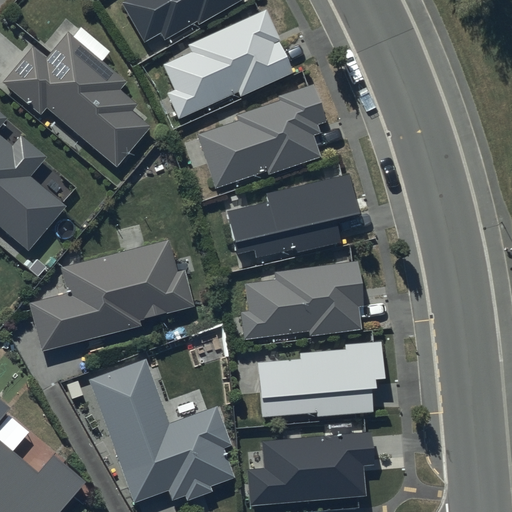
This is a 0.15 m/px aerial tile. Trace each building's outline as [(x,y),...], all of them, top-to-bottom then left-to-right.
[(121,0),(143,37),(159,28),(163,34),(195,15),(197,18),(228,0),(121,0)] [(292,66),(264,3),(172,44),(176,52),(163,58),(174,82),(166,85),(178,110),(236,84),(239,90),(292,66)] [(32,44),(1,80),(38,112),(44,105),(114,165),(149,125),(130,109),(135,103),(117,87),(124,79),(67,30),(45,56),(32,44)] [(237,114),(197,128),(215,181),(267,163),(268,167),(320,149),(313,129),(320,127),(316,117),(323,114),(311,79),(278,90),(279,95),(236,109),(237,114)] [(0,222),(26,244),(62,200),(28,172),(45,151),(21,132),(12,142),(0,132),(0,119),(5,113),(0,109),(0,222)] [(356,206),(346,167),(264,188),(266,196),(226,206),(237,247),(252,243),(254,251),(292,242),(294,247),(339,236),(333,212),(356,206)] [(168,232),(60,261),(67,288),(30,298),(42,344),(140,318),(138,313),(193,298),(183,263),(176,265),(168,232)] [(275,273),(244,278),(247,305),(241,306),(245,333),(308,325),(309,330),(360,323),(357,301),(361,300),(355,256),(274,266),(275,273)] [(300,352),(257,355),(261,409),(315,405),(316,409),(372,404),(370,380),(374,380),(374,372),(383,371),(380,335),(345,338),(345,342),(299,346),(300,352)] [(168,421),(144,355),(87,376),(133,499),(166,487),(170,495),(183,490),(185,496),(211,486),(209,481),(233,473),(222,444),(230,441),(216,403),(168,421)] [(0,393),(0,511),(52,511),(85,472),(51,444),(36,462),(0,432),(0,410),(9,400),(0,393)] [(370,427),(262,435),(264,462),(248,464),(250,498),(364,490),(362,460),(373,459),(370,427)]
